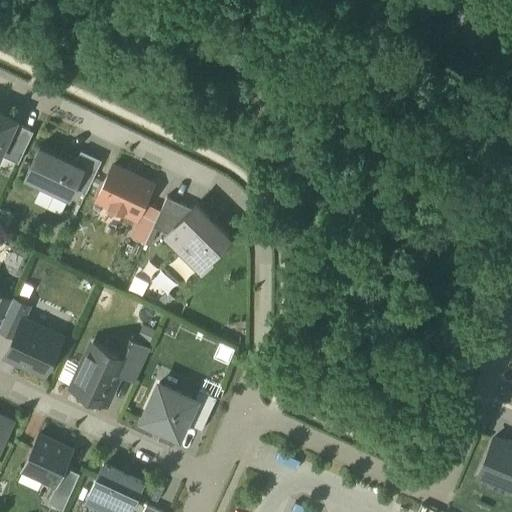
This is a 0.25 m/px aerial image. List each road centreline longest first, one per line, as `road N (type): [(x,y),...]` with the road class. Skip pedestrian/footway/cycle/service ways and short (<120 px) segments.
road 1 (residential): [(0,86),(61,105),(238,195),(262,242),(265,271),(260,354),(243,408)]
road 2 (residential): [(243,408),(415,491),(434,488),(460,456),(511,331)]
road 3 (residential): [(0,382),(211,482)]
